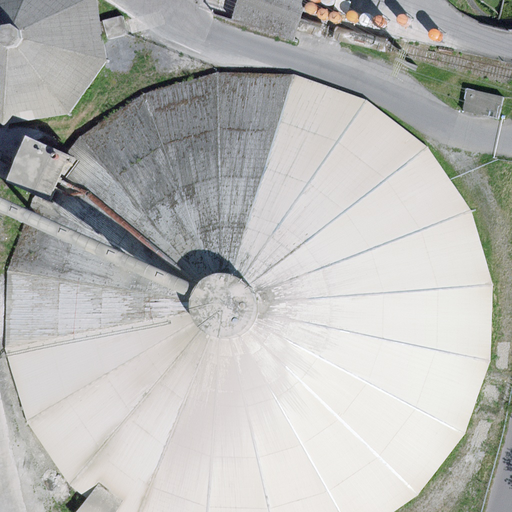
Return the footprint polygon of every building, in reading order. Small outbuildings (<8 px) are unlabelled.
[(101,20),(98,0),(0,0),(0,121),(8,127),(71,114),(107,59),(104,40),(101,20)] [(312,0),(243,0),(236,23),(298,44),(312,0)] [(121,16),(101,20),(104,40),(125,36),(121,16)] [(216,74),(143,96),(81,136),(41,186),(36,193),(27,218),(8,272),(4,347),(27,423),(70,485),(87,498),(104,511),(394,511),(420,494),(467,434),(491,359),(493,283),(470,210),(426,148),(365,100),(293,75),(216,74)] [(506,98),(469,90),(464,113),(501,121),(506,98)] [(104,511),(87,498),(76,511),(104,511)]
